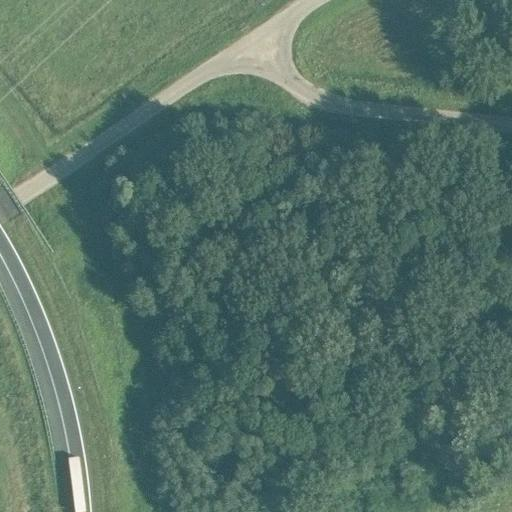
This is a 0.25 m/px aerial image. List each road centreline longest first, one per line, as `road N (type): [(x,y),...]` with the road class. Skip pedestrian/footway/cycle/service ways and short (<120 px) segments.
road 1 (unclassified): [(0,210),(257,33)]
road 2 (unclassified): [(257,33),(300,94),(331,105),(511,125)]
road 3 (motorway): [(0,243),(43,331),(65,400),(81,511)]
